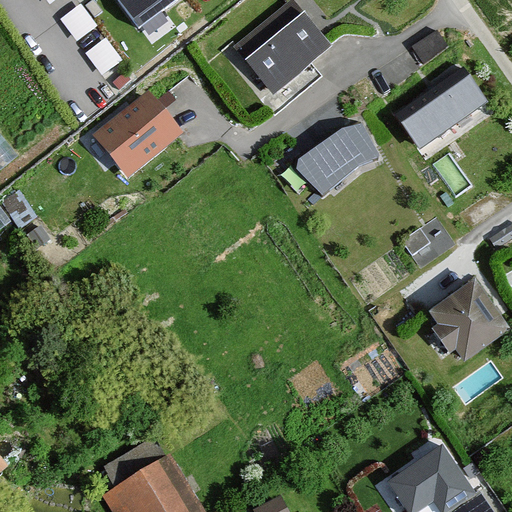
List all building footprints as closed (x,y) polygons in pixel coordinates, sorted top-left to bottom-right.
[(117,0),(116,1),(139,32),(183,0),(117,0)] [(270,99),(331,51),(294,4),(233,52),(270,99)] [(88,49),(105,70),(125,55),(108,33),(88,49)] [(406,158),(475,109),(449,73),(380,121),(406,158)] [(126,185),(183,141),(147,95),(91,140),(126,185)] [(338,134),(291,168),(322,202),(359,171),(383,163),(360,129),(338,134)] [(0,165),(17,153),(0,130),(0,165)] [(16,190),(4,197),(21,222),(32,214),(16,190)] [(425,261),(456,238),(437,213),(407,237),(425,261)] [(427,332),(422,336),(438,361),(444,357),(453,370),(500,338),(466,288),(419,319),(427,332)] [(147,446),(99,471),(108,489),(93,497),(101,511),(191,511),(163,460),(156,463),(147,446)] [(456,511),(476,499),(443,449),(386,487),(403,511),(426,511),(433,508),(435,511),(456,511)] [(0,471),(8,465),(0,453),(0,471)] [(476,499),(456,511),(492,511),(481,495),(476,499)] [(280,511),(276,502),(256,511),(280,511)]
